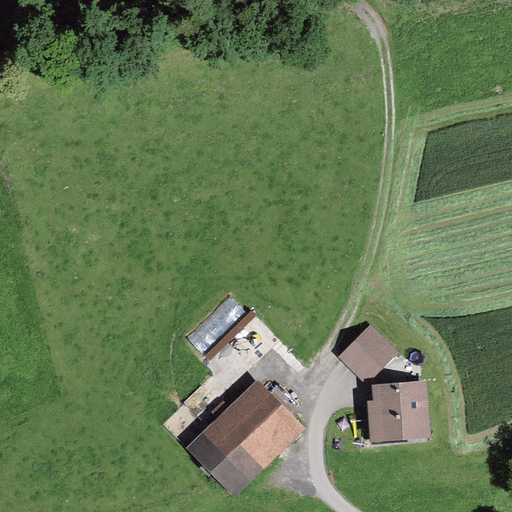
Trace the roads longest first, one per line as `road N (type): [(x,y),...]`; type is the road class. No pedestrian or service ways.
road 1 (track): [(316,386),(365,282),(388,167),(384,50),(351,0)]
road 2 (track): [(0,28),(148,0)]
